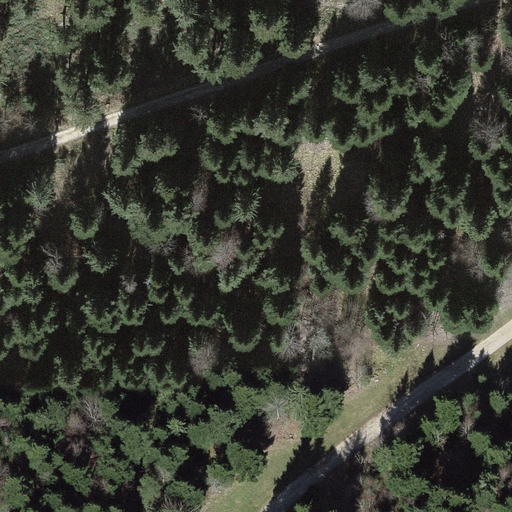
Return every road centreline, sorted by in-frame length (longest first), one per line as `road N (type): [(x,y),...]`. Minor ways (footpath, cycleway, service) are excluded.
road 1 (track): [(0,163),(487,0)]
road 2 (track): [(511,325),(274,511)]
